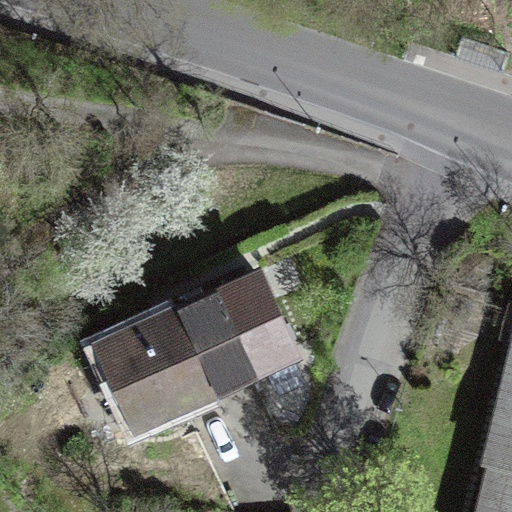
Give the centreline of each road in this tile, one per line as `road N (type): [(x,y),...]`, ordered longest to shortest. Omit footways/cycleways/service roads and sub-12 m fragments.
road 1 (residential): [(325,511),(360,384),(457,119)]
road 2 (secondary): [(103,0),(457,119)]
